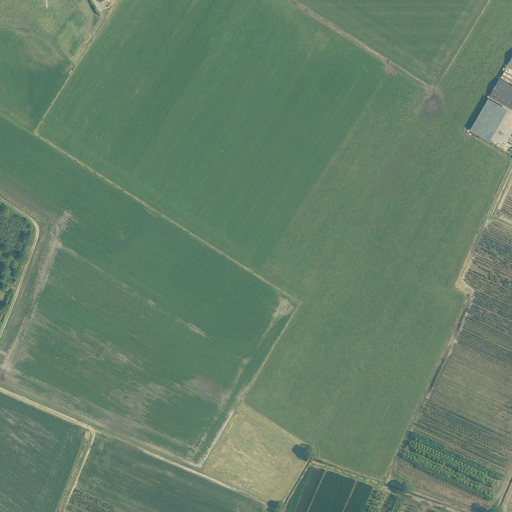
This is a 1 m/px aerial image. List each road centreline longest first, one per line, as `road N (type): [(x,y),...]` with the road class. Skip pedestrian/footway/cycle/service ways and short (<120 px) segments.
road 1 (track): [(64,511),(95,432),(0,389)]
road 2 (track): [(0,335),(38,230),(0,199)]
